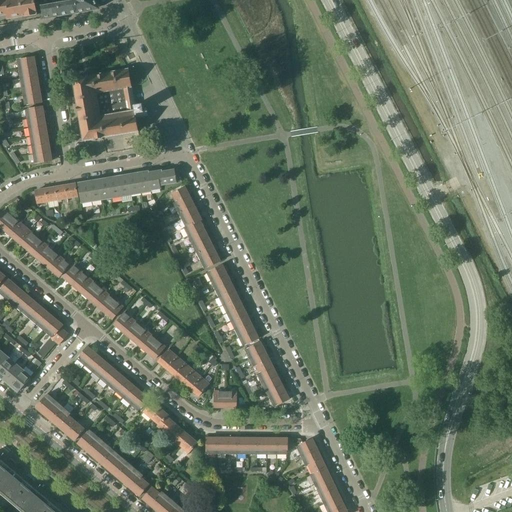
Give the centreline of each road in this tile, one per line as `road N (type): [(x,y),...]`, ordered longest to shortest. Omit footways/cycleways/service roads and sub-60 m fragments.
road 1 (secondary): [(446,511),(443,454),(476,338),(472,283),(328,0)]
road 2 (residential): [(321,420),(182,155)]
road 3 (residential): [(88,327),(204,419),(321,420)]
road 4 (unknown): [(131,6),(197,150)]
road 5 (residential): [(133,511),(15,411)]
road 6 (residential): [(68,174),(44,38)]
